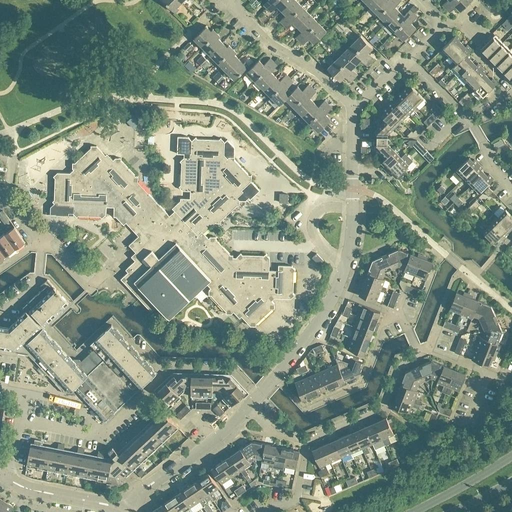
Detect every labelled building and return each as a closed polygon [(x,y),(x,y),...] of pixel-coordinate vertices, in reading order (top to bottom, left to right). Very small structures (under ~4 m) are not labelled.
[(181,2),(179,0),(162,0),(175,12),(179,8),(177,6),(181,2)] [(267,8),(275,0),(268,0),(263,5),(267,8)] [(281,10),(291,0),(275,0),(267,8),(271,12),(277,6),(281,10)] [(283,25),(302,6),(295,0),(291,0),(281,10),(286,15),(279,21),(283,25)] [(379,15),(394,0),(377,0),(371,7),(379,15)] [(387,23),(399,11),(395,7),(401,0),(400,0),(394,0),(379,15),(387,23)] [(446,9),(454,0),(447,0),(442,5),(446,9)] [(460,11),(471,0),(454,0),(446,9),(449,12),(456,6),(460,11)] [(298,26),(310,14),(302,6),(283,25),(287,28),(293,22),(298,26)] [(395,32),(414,13),(410,9),(404,15),(399,11),(387,23),(395,32)] [(403,40),(416,28),(411,23),(417,16),(414,13),(395,32),(403,40)] [(299,41),(318,22),(310,14),(298,26),(302,31),(295,37),(299,41)] [(314,43),(326,31),(318,22),(299,41),(301,42),(303,44),(309,38),(314,43)] [(340,22),(335,27),(341,33),(346,28),(340,22)] [(504,22),(497,31),(503,36),(511,27),(504,22)] [(202,47),(216,32),(213,29),(211,31),(206,26),(194,38),(202,47)] [(210,55),(222,42),(218,38),(220,36),(216,32),(202,47),(210,55)] [(450,56),(462,44),(459,40),(461,39),(456,34),(442,48),(450,56)] [(373,48),(360,35),(352,44),(371,63),(374,59),(368,53),(373,48)] [(376,35),(369,41),(372,43),(378,38),(376,35)] [(489,56),(503,42),(495,35),(481,49),(489,56)] [(386,40),(381,45),(385,48),(390,43),(386,40)] [(187,51),(193,46),(189,42),(184,48),(187,51)] [(218,63),(232,49),(229,45),(227,47),(222,42),(210,55),(218,63)] [(496,64),(510,50),(503,42),(489,56),(496,64)] [(371,63),(352,44),(344,52),(356,64),(361,60),(367,66),(371,63)] [(468,53),(471,49),(467,45),(465,47),(462,44),(450,56),(457,63),(467,53),(468,53)] [(226,71),(239,59),(234,54),(236,52),(232,49),(218,63),(226,71)] [(503,71),(511,62),(511,51),(510,50),(496,64),(503,71)] [(356,64),(344,52),(336,60),(354,79),(358,75),(352,69),(356,64)] [(458,77),(461,74),(473,62),(470,59),(472,57),(468,53),(467,53),(457,63),(450,70),(458,77)] [(197,61),(200,64),(206,59),(202,56),(197,61)] [(255,80),(273,62),(270,58),(263,65),(259,60),(246,72),(255,80)] [(209,62),(206,59),(200,64),(204,68),(209,62)] [(235,79),(249,65),(245,61),(243,63),(239,59),(226,71),(235,79)] [(354,79),(336,60),(327,68),(340,81),(344,76),(351,82),(354,79)] [(263,89),(275,76),(271,72),(277,65),(273,62),(255,80),(263,89)] [(468,82),(482,68),(478,63),(476,65),(473,62),(461,74),(468,82)] [(511,78),(511,77),(511,62),(503,71),(511,78)] [(438,63),(433,68),(438,72),(442,68),(438,63)] [(433,76),(438,72),(433,68),(429,72),(433,76)] [(475,89),(488,77),(484,74),(486,72),(482,68),(468,82),(475,89)] [(213,77),(216,81),(222,75),(218,72),(213,77)] [(271,97),(290,78),(286,74),(280,81),(275,76),(263,89),(271,97)] [(225,79),(222,75),(216,81),(220,84),(225,79)] [(483,96),(497,83),(493,78),(491,80),(488,77),(475,89),(483,96)] [(287,88),(293,82),(293,81),(290,78),(271,97),(279,105),(286,99),(285,98),(291,92),(287,88)] [(452,78),(448,82),(452,87),(457,82),(452,78)] [(448,91),(452,87),(448,82),(444,87),(448,91)] [(293,106),(312,88),(308,84),(302,91),(297,86),(291,92),(285,98),(286,99),(293,106)] [(423,97),(411,86),(408,89),(406,87),(402,91),(416,105),(419,109),(427,101),(423,97)] [(301,115),(314,102),(309,98),(316,92),(312,88),(293,106),(301,115)] [(416,105),(402,91),(398,96),(399,97),(396,101),(408,113),(416,105)] [(467,93),(463,97),(467,101),(471,97),(467,93)] [(427,94),(423,97),(427,101),(432,107),(436,104),(436,103),(427,94)] [(463,106),(467,101),(463,97),(458,101),(463,106)] [(309,123),(328,104),(324,100),(318,107),(314,102),(301,115),(309,123)] [(408,113),(396,101),(393,104),(391,102),(387,106),(401,120),(408,113)] [(318,131),(330,119),(325,114),(332,108),(328,104),(309,123),(318,131)] [(431,109),(438,116),(443,111),(436,104),(432,107),(431,109)] [(401,120),(387,106),(383,110),(385,112),(381,115),(386,120),(394,127),(401,120)] [(432,113),(428,117),(432,122),(436,117),(432,113)] [(428,126),(432,122),(428,117),(423,122),(428,126)] [(130,118),(127,121),(133,128),(137,125),(130,118)] [(388,133),(394,127),(386,120),(375,131),(377,133),(377,138),(388,139),(388,133)] [(417,128),(413,132),(417,137),(422,132),(417,128)] [(169,215),(155,228),(207,284),(211,288),(209,290),(209,295),(226,311),(226,314),(231,314),(234,312),(240,318),(241,316),(245,320),(250,326),(256,326),(256,323),(272,309),(274,309),(274,303),(270,299),(273,296),(274,298),(290,299),(295,295),(293,293),(294,271),(296,270),(292,266),(278,265),(278,270),(269,270),(270,258),(266,254),(264,255),(242,255),(241,253),(236,257),(236,262),(233,262),(233,255),(231,255),(216,239),(216,237),(210,236),(208,238),(204,233),(215,222),(221,223),(221,220),(237,205),(239,205),(239,200),(245,200),(248,197),(250,199),(259,190),(251,181),(251,175),(249,175),(234,159),(234,157),(234,147),(227,139),(224,142),(221,138),(219,139),(197,139),(196,137),(191,141),(188,136),(178,136),(177,154),(184,154),(184,157),(180,161),(181,163),(180,184),(179,186),(183,190),(190,191),(190,198),(180,198),(180,200),(172,208),(175,211),(169,215)] [(393,150),(388,144),(388,139),(377,138),(377,144),(375,146),(386,157),(393,150)] [(429,152),(417,141),(413,145),(424,157),(429,152)] [(46,214),(46,215),(66,215),(68,215),(68,217),(69,217),(69,213),(73,213),(77,217),(79,215),(100,216),(102,218),(106,214),(106,207),(114,207),(114,216),(116,217),(124,225),(126,222),(139,236),(129,245),(136,252),(133,254),(137,258),(126,269),(128,272),(121,279),(139,298),(151,312),(158,306),(169,318),(207,284),(155,228),(169,215),(138,182),(138,176),(136,176),(121,160),(121,158),(115,157),(113,160),(110,156),(107,159),(104,156),(106,155),(96,145),(91,145),(91,148),(75,162),(72,162),(73,169),(70,173),(57,172),(53,176),(55,178),(54,199),(52,201),(54,203),(50,207),(50,214),(46,214)] [(387,171),(401,157),(393,150),(386,157),(381,162),(385,165),(383,167),(387,171)] [(429,152),(424,157),(427,159),(430,162),(434,158),(431,155),(429,152)] [(507,161),(511,157),(507,152),(503,157),(507,161)] [(396,177),(408,165),(413,160),(405,153),(401,157),(387,171),(391,175),(393,173),(396,177)] [(460,182),(464,177),(478,163),(474,159),(472,161),(469,157),(453,174),(460,182)] [(472,185),(484,172),(481,169),(483,167),(478,163),(464,177),(472,185)] [(479,192),(493,178),(489,174),(487,176),(484,172),(472,185),(479,192)] [(446,189),(441,185),(437,190),(442,194),(446,189)] [(493,192),(490,189),(488,187),(484,192),(488,196),(493,192)] [(288,203),(288,194),(280,194),(279,202),(288,203)] [(450,198),(454,202),(459,198),(454,194),(450,198)] [(463,202),(459,198),(454,202),(459,207),(463,202)] [(475,200),(471,205),(475,209),(480,205),(475,200)] [(471,213),(475,209),(471,205),(467,209),(471,213)] [(10,220),(3,210),(0,212),(0,217),(4,224),(10,220)] [(511,215),(506,210),(498,217),(510,229),(511,227),(511,215)] [(510,229),(498,217),(491,224),(505,238),(509,234),(507,232),(510,229)] [(505,238),(491,224),(483,232),(495,244),(499,241),(500,242),(505,238)] [(25,242),(19,233),(14,226),(4,234),(16,251),(24,245),(23,243),(25,242)] [(16,251),(4,234),(0,236),(0,248),(5,256),(7,255),(8,256),(16,251)] [(398,266),(398,249),(385,254),(392,269),(398,266)] [(405,269),(411,254),(398,249),(398,266),(405,268),(405,269)] [(312,257),(319,264),(323,260),(316,253),(312,257)] [(392,269),(385,254),(372,260),(385,272),(392,269)] [(415,275),(423,255),(418,254),(417,256),(411,254),(405,269),(405,268),(404,271),(415,275)] [(426,279),(433,262),(426,260),(427,257),(423,255),(415,275),(426,279)] [(385,272),(372,260),(367,273),(382,279),(382,278),(385,272)] [(380,290),(385,279),(382,278),(382,279),(367,273),(365,279),(362,278),(361,283),(380,290)] [(0,326),(0,348),(29,354),(66,394),(68,394),(74,388),(105,421),(156,373),(153,369),(153,367),(146,360),(144,359),(138,353),(138,351),(132,344),(130,344),(123,337),(123,335),(117,328),(115,328),(111,324),(90,344),(95,348),(81,361),(74,360),(69,355),(66,355),(61,349),(61,347),(55,339),(52,340),(46,333),(46,331),(43,327),(49,322),(48,320),(55,314),(57,314),(65,307),(64,305),(68,302),(47,279),(38,287),(41,290),(25,305),(29,309),(9,328),(0,326)] [(376,301),(380,290),(361,283),(359,287),(361,288),(359,295),(376,301)] [(461,313),(468,294),(464,292),(463,295),(456,292),(450,309),(461,313)] [(472,315),(478,301),(472,298),(473,296),(468,294),(461,313),(472,318),(473,316),(472,315)] [(479,318),(491,306),(478,301),(472,315),(473,316),(479,318)] [(310,302),(305,302),(301,302),(300,310),(310,311),(310,302)] [(376,323),(380,312),(363,305),(359,316),(376,323)] [(496,318),(491,306),(479,318),(482,325),(496,318)] [(372,333),(376,323),(359,316),(355,327),(372,333)] [(502,331),(496,318),(482,325),(485,331),(502,331)] [(368,344),(372,333),(355,327),(351,338),(368,344)] [(497,344),(502,331),(485,331),(483,338),(482,338),(497,344)] [(495,350),(497,344),(482,338),(483,338),(481,337),(476,348),(496,356),(497,351),(495,350)] [(363,355),(368,344),(351,338),(346,349),(363,355)] [(266,355),(260,348),(256,352),(262,359),(266,355)] [(494,360),(496,356),(476,348),(472,359),(489,366),(491,359),(494,360)] [(360,372),(364,363),(358,360),(359,358),(346,353),(345,357),(352,359),(349,364),(340,369),(339,369),(344,381),(355,376),(355,375),(360,372)] [(431,378),(431,361),(418,366),(425,381),(431,378)] [(438,381),(444,366),(431,361),(431,378),(438,380),(438,381)] [(344,381),(339,369),(340,369),(338,364),(327,369),(334,385),(344,381)] [(425,381),(418,366),(406,372),(418,384),(425,381)] [(446,394),(455,370),(444,366),(438,381),(438,380),(437,382),(444,385),(440,397),(444,398),(446,394)] [(334,385),(327,369),(316,374),(323,390),(334,385)] [(459,391),(466,374),(455,370),(446,394),(450,395),(452,388),(459,391)] [(418,384),(406,372),(401,385),(415,391),(416,390),(418,384)] [(323,390),(316,374),(306,378),(313,395),(323,390)] [(185,388),(178,379),(174,375),(165,384),(179,400),(181,398),(178,395),(185,388)] [(202,397),(202,376),(182,375),(178,379),(185,388),(191,388),(191,397),(202,397)] [(218,389),(226,381),(223,377),(202,376),(202,397),(212,397),(213,389),(218,389)] [(223,400),(238,385),(230,377),(226,381),(218,389),(225,396),(222,399),(223,400)] [(313,395),(306,378),(295,383),(302,399),(313,395)] [(179,400),(165,384),(158,390),(165,397),(162,400),(170,408),(179,400)] [(230,407),(245,393),(238,385),(223,400),(230,407)] [(415,398),(418,391),(416,390),(415,391),(401,385),(396,396),(420,405),(422,401),(415,398)] [(419,408),(420,405),(396,396),(392,407),(409,413),(412,406),(418,409),(419,408)] [(186,405),(181,410),(185,414),(191,410),(186,405)] [(213,409),(216,413),(221,408),(217,405),(213,409)] [(224,412),(221,408),(216,413),(220,416),(224,412)] [(180,419),(185,414),(181,410),(176,415),(180,419)] [(179,428),(164,413),(157,420),(171,435),(179,428)] [(394,434),(386,417),(380,420),(379,418),(374,420),(385,445),(391,442),(388,436),(394,434)] [(171,435),(157,420),(149,427),(163,442),(171,435)] [(385,445),(374,420),(370,422),(371,424),(365,427),(372,443),(375,449),(385,445)] [(163,442),(149,427),(142,434),(156,449),(163,442)] [(372,443),(365,427),(359,429),(358,427),(353,429),(362,448),(372,443)] [(362,448),(353,429),(349,431),(350,433),(344,436),(351,453),(362,448)] [(156,449),(142,434),(134,441),(148,456),(156,449)] [(351,453),(344,436),(338,439),(337,436),(332,438),(341,457),(345,455),(348,461),(354,458),(351,453)] [(341,457),(332,438),(328,440),(329,443),(323,445),(330,462),(341,457)] [(148,456),(134,441),(127,448),(141,463),(148,456)] [(255,458),(252,442),(240,449),(249,463),(249,462),(255,458)] [(262,460),(265,444),(252,442),(255,458),(262,460)] [(272,471),(276,446),(265,444),(262,460),(261,462),(269,463),(267,470),(272,471)] [(323,476),(329,473),(325,464),(330,462),(323,445),(317,448),(316,445),(311,447),(321,470),(318,471),(321,477),(323,476)] [(37,468),(41,448),(30,446),(26,466),(37,468)] [(283,470),(284,466),(288,449),(276,446),(272,471),(275,471),(276,468),(283,470)] [(117,452),(113,447),(108,451),(113,456),(117,452)] [(47,470),(51,450),(41,448),(37,468),(47,470)] [(141,463),(127,448),(119,455),(133,470),(141,463)] [(249,463),(240,449),(231,456),(241,471),(245,477),(248,475),(248,474),(244,468),(250,464),(249,462),(249,463)] [(296,469),(299,451),(288,449),(284,466),(296,469)] [(57,472),(61,452),(51,450),(47,470),(57,472)] [(67,474),(71,454),(61,452),(57,472),(67,474)] [(77,476),(81,455),(71,454),(67,474),(77,476)] [(87,478),(91,457),(81,455),(77,476),(87,478)] [(133,470),(119,455),(112,461),(107,482),(118,484),(133,470)] [(241,471),(231,456),(221,462),(231,477),(241,471)] [(98,480),(102,459),(91,457),(87,478),(98,480)] [(370,457),(367,462),(372,465),(376,460),(370,457)] [(107,482),(112,461),(102,459),(98,480),(107,482)] [(231,477),(221,462),(211,469),(221,484),(231,477)] [(26,470),(23,477),(31,480),(34,473),(26,470)] [(363,480),(374,475),(371,470),(367,472),(366,471),(361,474),(363,480)] [(219,488),(209,473),(199,480),(209,495),(213,501),(216,498),(212,492),(219,488)] [(209,495),(199,480),(189,486),(199,501),(209,495)] [(199,501),(189,486),(180,493),(190,507),(199,501)] [(183,511),(190,507),(180,493),(170,499),(179,511),(183,511)] [(179,511),(170,499),(161,505),(165,511),(179,511)] [(0,511),(9,511),(13,506),(3,500),(0,505),(0,511)] [(209,503),(203,507),(206,511),(210,511),(212,511),(214,510),(209,503)]
